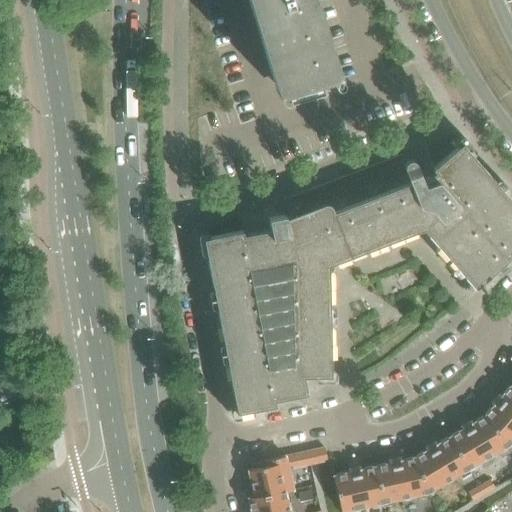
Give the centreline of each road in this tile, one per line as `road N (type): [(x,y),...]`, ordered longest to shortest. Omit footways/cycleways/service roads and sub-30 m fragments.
road 1 (residential): [(212,442),(214,405),(182,238),(191,219),(469,114),(489,99)]
road 2 (secondary): [(44,0),(131,511)]
road 3 (secondary): [(166,511),(128,211),(125,0)]
road 4 (residential): [(344,411),(364,433),(403,430),(484,379),(497,355),(493,331)]
road 5 (residential): [(344,411),(493,331)]
road 6 (residential): [(212,442),(344,411)]
